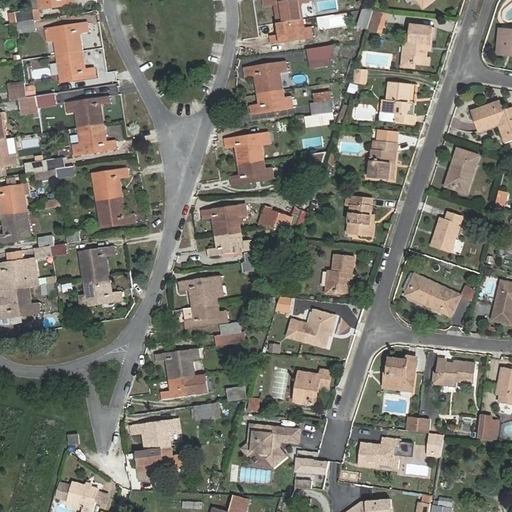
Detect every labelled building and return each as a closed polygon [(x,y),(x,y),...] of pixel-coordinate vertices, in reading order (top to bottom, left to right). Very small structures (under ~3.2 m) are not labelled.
[(31,11),(40,9),(38,0),(29,2),(31,11)] [(38,0),(40,9),(73,4),(72,0),(38,0)] [(278,22),(298,19),(295,3),(302,2),(301,0),(259,0),(261,5),(271,3),(272,15),(277,14),(278,22)] [(362,7),(356,27),(382,34),(387,14),(362,7)] [(16,15),(17,23),(34,21),(32,12),(16,15)] [(300,28),(298,19),(278,22),(273,23),(275,34),(266,36),(267,43),(308,37),(306,27),(300,28)] [(34,21),(17,23),(19,33),(35,31),(34,21)] [(53,29),(58,55),(78,52),(76,44),(80,44),(78,32),(87,31),(86,23),(53,29)] [(430,27),(401,24),(399,60),(410,61),(409,63),(424,65),(425,56),(423,56),(423,45),(428,46),(428,37),(430,37),(430,27)] [(497,48),(511,49),(511,28),(499,27),(497,48)] [(328,56),(332,44),(310,47),(312,58),(328,56)] [(78,52),(58,55),(62,82),(95,77),(93,69),(84,70),(83,59),(79,59),(78,52)] [(329,64),(328,56),(312,58),(313,66),(329,64)] [(258,88),(278,86),(276,69),(282,68),(281,58),(240,64),(241,71),(250,69),(252,81),(257,81),(258,88)] [(366,71),(356,70),(355,82),(365,83),(366,71)] [(405,102),(407,83),(386,82),(385,100),(380,100),(379,112),(395,113),(395,121),(415,123),(416,115),(404,114),(405,102)] [(19,99),(26,98),(24,83),(8,86),(10,101),(19,99)] [(414,84),(407,83),(405,102),(412,102),(414,84)] [(279,94),(278,86),(258,88),(253,89),(254,100),(245,102),(246,109),(287,103),(285,93),(279,94)] [(54,94),(37,97),(38,107),(55,104),(54,94)] [(77,112),(79,127),(99,124),(98,117),(102,116),(100,104),(109,103),(108,95),(68,102),(69,113),(77,112)] [(37,97),(28,98),(26,98),(19,99),(21,109),(32,107),(33,113),(39,112),(38,107),(37,97)] [(511,113),(511,112),(511,108),(511,105),(502,108),(498,98),(469,109),(477,131),(498,125),(502,134),(509,132),(511,140),(511,139),(511,113)] [(319,114),(329,113),(328,102),(308,105),(309,116),(319,114)] [(344,118),(348,105),(342,104),(339,117),(344,118)] [(379,112),(379,120),(395,121),(395,113),(379,112)] [(309,116),(303,117),(305,127),(321,125),(319,114),(309,116)] [(99,124),(79,127),(81,143),(74,144),(75,155),(117,148),(115,141),(106,143),(104,131),(100,132),(99,124)] [(509,132),(502,134),(505,142),(511,140),(509,132)] [(240,165),(260,162),(258,146),(265,145),(263,134),(222,141),(223,148),(233,147),(235,158),(239,157),(240,165)] [(5,139),(0,140),(0,167),(4,167),(16,165),(15,155),(8,156),(5,139)] [(388,164),(392,165),(395,142),(374,140),(372,163),(366,162),(365,177),(387,179),(388,164)] [(409,142),(398,142),(399,150),(410,149),(409,142)] [(466,190),(477,156),(455,149),(448,168),(451,169),(446,184),(466,190)] [(319,168),(324,152),(309,154),(306,164),(319,168)] [(63,159),(47,162),(48,170),(57,169),(65,168),(63,159)] [(47,162),(47,161),(31,163),(32,173),(37,172),(48,170),(47,162)] [(240,165),(236,166),(238,177),(228,179),(229,186),(270,180),(268,170),(261,171),(260,162),(240,165)] [(57,169),(59,180),(75,177),(74,166),(65,168),(57,169)] [(94,174),(98,200),(119,197),(117,190),(121,189),(119,178),(129,177),(127,168),(94,174)] [(37,172),(39,183),(59,180),(57,169),(48,170),(37,172)] [(5,208),(7,216),(26,212),(21,186),(0,189),(0,200),(1,209),(5,208)] [(350,224),(349,235),(371,236),(373,208),(369,207),(370,198),(353,196),(352,205),(348,205),(346,224),(350,224)] [(119,197),(98,200),(103,227),(136,222),(135,214),(125,216),(123,204),(120,205),(119,197)] [(218,237),(238,233),(235,217),(242,216),(240,206),(200,212),(201,219),(211,218),(212,229),(216,229),(218,237)] [(274,229),(275,227),(280,214),(280,213),(271,210),(265,226),(274,229)] [(453,254),(465,217),(447,211),(445,220),(439,218),(430,247),(453,254)] [(26,212),(7,216),(8,224),(4,224),(6,236),(0,236),(0,243),(30,239),(26,212)] [(275,227),(283,226),(287,216),(280,214),(275,227)] [(80,231),(67,233),(69,244),(82,242),(80,231)] [(239,242),(238,233),(218,237),(214,237),(216,249),(206,251),(207,258),(248,251),(246,241),(239,242)] [(51,247),(55,246),(53,237),(39,239),(41,249),(51,247)] [(67,255),(66,245),(55,246),(51,247),(53,257),(67,255)] [(37,260),(53,257),(51,247),(41,249),(36,249),(37,260)] [(82,253),(86,279),(106,275),(105,269),(108,268),(107,257),(116,255),(115,247),(82,253)] [(261,260),(268,259),(267,250),(260,251),(261,260)] [(256,260),(261,260),(260,251),(242,254),(243,262),(256,260)] [(325,271),(324,288),(333,289),(332,291),(348,293),(349,285),(346,285),(347,272),(350,272),(351,256),(332,254),(330,271),(325,271)] [(257,270),(256,260),(243,262),(238,263),(240,272),(257,270)] [(9,291),(29,288),(25,261),(0,265),(0,273),(2,273),(4,285),(8,284),(9,291)] [(410,294),(417,276),(409,273),(402,291),(410,294)] [(106,275),(86,279),(89,295),(82,296),(83,306),(123,300),(122,293),(113,294),(111,283),(107,284),(106,275)] [(194,307),(215,304),(212,287),(218,286),(217,276),(176,283),(177,290),(187,289),(189,300),(193,300),(194,307)] [(424,302),(423,304),(441,312),(442,309),(453,314),(461,294),(417,276),(410,294),(409,295),(418,299),(424,302)] [(511,283),(501,281),(493,321),(510,324),(511,316),(511,283)] [(470,298),(475,286),(464,282),(461,292),(465,294),(464,296),(470,298)] [(58,298),(55,285),(47,286),(49,299),(58,298)] [(32,304),(29,288),(9,291),(10,299),(7,300),(8,311),(0,311),(0,319),(41,314),(39,304),(32,304)] [(289,297),(278,296),(274,310),(288,312),(289,297)] [(271,297),(261,299),(263,308),(272,307),(271,297)] [(217,313),(215,304),(194,307),(190,308),(192,319),(183,320),(184,328),(224,321),(222,312),(217,313)] [(331,334),(336,317),(314,311),(305,342),(325,348),(329,333),(331,334)] [(232,333),(240,331),(239,324),(220,327),(221,334),(232,333)] [(234,342),(232,333),(221,334),(215,335),(216,345),(234,342)] [(270,344),(269,354),(279,355),(280,345),(270,344)] [(173,380),(192,377),(190,361),(197,360),(195,350),(155,356),(156,363),(165,361),(167,373),(171,372),(173,380)] [(406,380),(415,381),(418,353),(409,352),(408,356),(390,355),(389,371),(386,370),(385,384),(405,386),(406,380)] [(439,373),(438,382),(457,384),(458,380),(474,381),(476,362),(460,360),(460,363),(446,361),(446,359),(438,358),(436,373),(439,373)] [(511,367),(499,366),(497,379),(496,395),(500,396),(499,402),(511,403),(511,367)] [(324,369),(323,378),(322,387),(332,388),(334,371),(324,369)] [(322,387),(323,378),(302,375),(299,403),(318,404),(320,387),(322,387)] [(193,386),(192,377),(173,380),(168,381),(170,392),(160,393),(161,401),(202,394),(201,385),(193,386)] [(228,401),(244,399),(242,387),(226,389),(228,401)] [(219,416),(217,403),(210,404),(212,417),(219,416)] [(212,417),(210,404),(194,407),(196,419),(212,417)] [(410,417),(408,430),(418,431),(420,418),(410,417)] [(420,418),(418,431),(428,432),(430,419),(420,418)] [(301,426),(252,420),(249,439),(243,444),(248,451),(253,448),(260,449),(263,451),(267,452),(270,450),(276,451),(277,452),(283,461),(290,456),(281,444),(282,438),(299,440),(301,426)] [(479,438),(489,440),(491,424),(481,422),(479,438)] [(151,453),(171,450),(169,434),(176,433),(175,423),(134,428),(135,435),(144,434),(146,446),(150,445),(151,453)] [(444,434),(432,433),(431,439),(443,441),(444,434)] [(399,455),(411,457),(413,442),(401,441),(401,439),(383,437),(382,444),(362,442),(359,464),(374,466),(375,462),(388,464),(395,458),(395,455),(399,455)] [(441,450),(443,441),(431,439),(429,448),(441,450)] [(172,460),(171,450),(151,453),(147,453),(148,464),(139,466),(140,473),(181,468),(179,459),(172,460)] [(278,465),(283,461),(277,452),(272,456),(278,465)] [(388,464),(397,469),(399,455),(395,455),(395,458),(388,464)] [(329,461),(296,457),(294,472),(325,475),(329,461)] [(311,480),(295,479),(294,486),(311,487),(311,480)] [(96,507),(101,487),(74,480),(68,500),(96,507)] [(226,511),(242,511),(246,498),(231,493),(226,511)] [(432,496),(422,494),(421,503),(430,505),(432,496)] [(361,502),(346,511),(391,511),(390,498),(361,502)]
